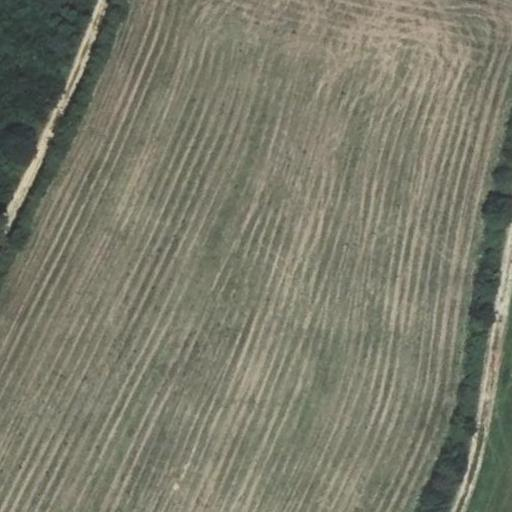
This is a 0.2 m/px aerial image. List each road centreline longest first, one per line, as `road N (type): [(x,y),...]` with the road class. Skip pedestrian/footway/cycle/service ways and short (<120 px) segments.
road 1 (track): [(458,511),(477,463),(511,258)]
road 2 (track): [(104,0),(0,231)]
